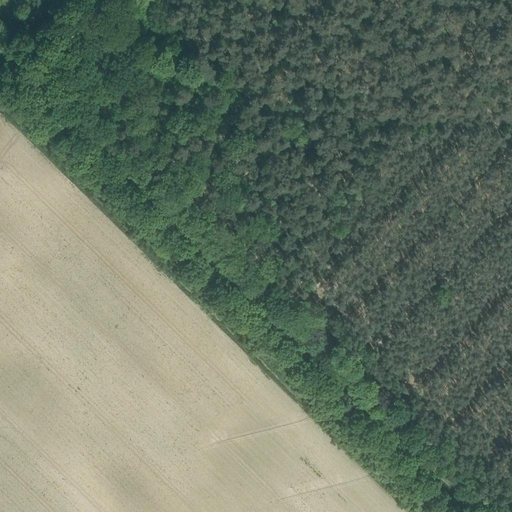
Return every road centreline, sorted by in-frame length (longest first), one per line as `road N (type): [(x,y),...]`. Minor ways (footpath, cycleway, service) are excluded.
road 1 (track): [(35,70),(480,511)]
road 2 (track): [(0,99),(104,0)]
